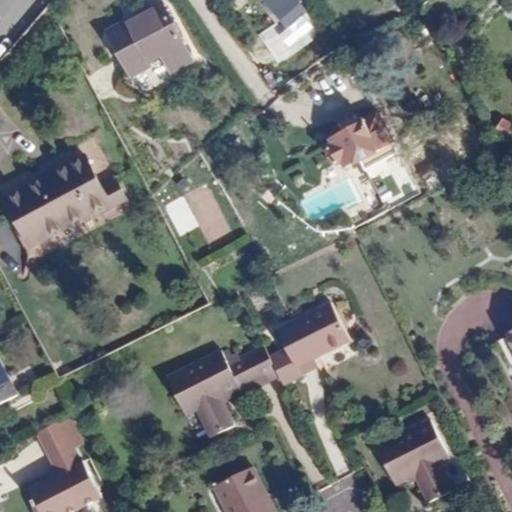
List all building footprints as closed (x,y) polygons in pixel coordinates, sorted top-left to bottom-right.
[(260,0),(288,29),(309,10),(299,0),(260,0)] [(144,15),(109,32),(133,78),(150,69),(148,63),(163,55),(171,73),(193,62),(162,1),(142,11),(144,15)] [(334,145),(328,148),(338,166),(343,163),(347,170),(360,162),(366,173),(400,155),(378,114),(331,139),(334,145)] [(495,132),(509,141),(511,134),(511,126),(501,120),(495,132)] [(45,181),(7,201),(31,247),(91,215),(93,220),(127,202),(121,190),(108,197),(85,154),(43,176),(45,181)] [(106,154),(92,161),(108,194),(122,188),(106,154)] [(430,193),(444,186),(433,165),(413,175),(421,190),(426,187),(430,193)] [(269,357),(278,376),(283,385),(300,375),(297,368),(349,341),(330,303),(277,330),(286,348),(269,357)] [(269,357),(263,347),(227,366),(219,351),(167,378),(186,416),(197,411),(210,438),(234,426),(219,397),(238,387),(242,395),(278,376),(269,357)] [(0,360),(0,407),(19,398),(0,360)] [(61,419),(30,436),(44,465),(68,452),(74,449),(61,419)] [(429,420),(378,447),(396,485),(415,475),(429,502),(452,491),(438,463),(448,457),(429,420)] [(68,452),(44,465),(50,478),(75,465),(68,452)] [(75,465),(50,478),(27,489),(36,508),(33,510),(33,511),(75,511),(100,499),(81,462),(75,465)] [(274,511),(252,468),(214,487),(226,511),(274,511)]
